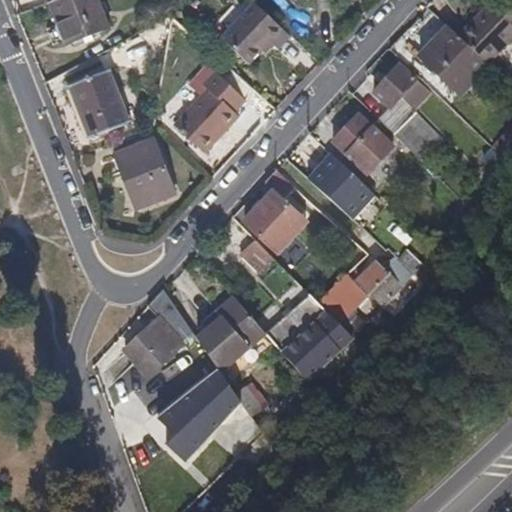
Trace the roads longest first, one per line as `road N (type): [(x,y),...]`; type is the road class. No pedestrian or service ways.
road 1 (unclassified): [(0,28),(93,269),(110,294),(158,275),(402,0)]
road 2 (track): [(131,511),(74,350),(110,294)]
